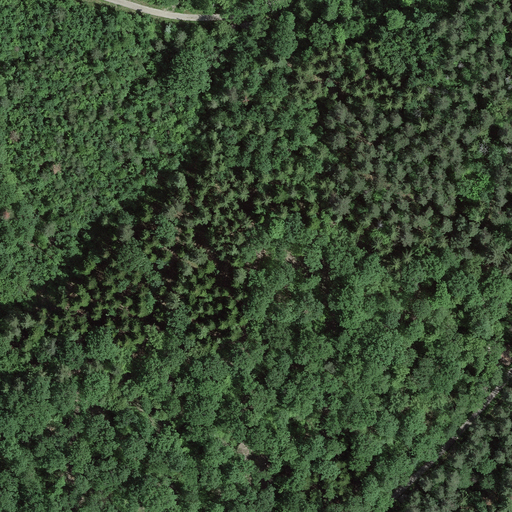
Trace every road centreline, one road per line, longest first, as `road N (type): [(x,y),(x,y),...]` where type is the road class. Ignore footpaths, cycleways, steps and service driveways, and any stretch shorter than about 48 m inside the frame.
road 1 (track): [(511,372),(378,511)]
road 2 (track): [(113,0),(192,17),(285,0)]
